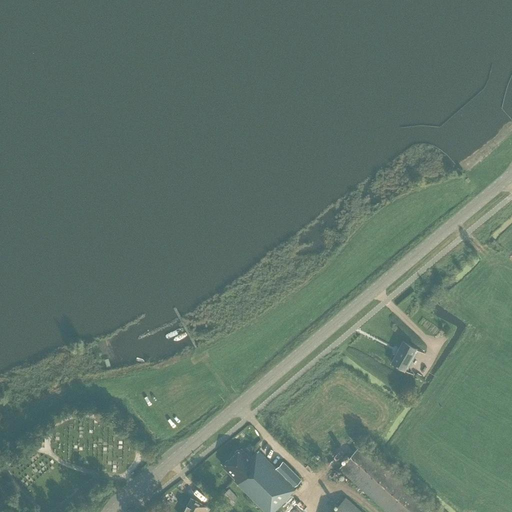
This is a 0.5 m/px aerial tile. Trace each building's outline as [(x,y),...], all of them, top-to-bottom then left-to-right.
[(416,349),(402,342),(391,363),(404,371),(416,349)] [(426,511),(430,509),(360,445),(339,469),(385,511),(426,511)] [(240,449),(223,466),(234,479),(233,480),(263,511),(273,511),(291,495),(290,494),(295,489),(293,487),(300,479),(283,462),(276,469),(258,451),(250,459),(240,449)] [(237,499),(228,490),(219,499),(229,508),(237,499)] [(360,511),(345,498),(332,511),(360,511)] [(208,511),(210,509),(190,499),(183,511),(204,511),(205,511),(208,511)]
